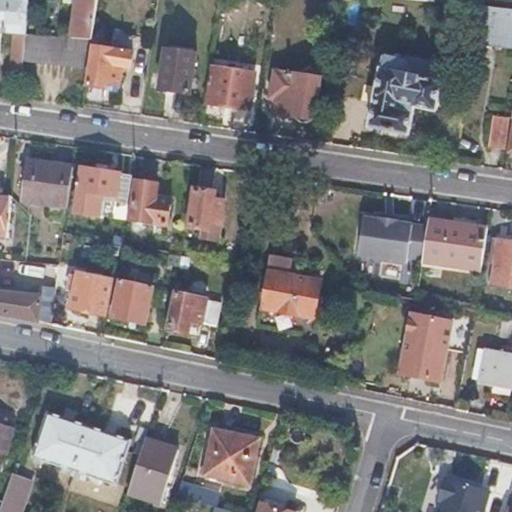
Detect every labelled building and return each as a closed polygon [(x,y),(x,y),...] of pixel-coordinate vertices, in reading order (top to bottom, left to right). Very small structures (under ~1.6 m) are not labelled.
[(0,0),(0,30),(15,31),(26,33),(28,0),(0,0)] [(76,0),(71,37),(91,39),(93,27),(97,0),(76,0)] [(361,0),(343,0),(341,29),(359,31),(361,0)] [(511,7),(472,3),(467,40),(511,46),(511,7)] [(93,27),(91,39),(90,47),(95,48),(100,48),(104,29),(93,27)] [(23,58),(26,33),(15,31),(11,75),(22,77),(23,58)] [(71,37),(26,33),(23,58),(89,65),(90,47),(91,39),(71,37)] [(100,48),(95,48),(89,84),(108,87),(108,84),(121,86),(123,72),(133,73),(136,53),(100,48)] [(197,54),(165,49),(159,88),(191,92),(197,54)] [(383,55),(370,126),(408,134),(415,106),(437,111),(442,80),(438,80),(441,62),(406,55),(405,60),(383,55)] [(209,100),(250,107),(255,72),(215,66),(209,100)] [(321,76),(276,69),(272,95),(278,96),(277,111),(315,117),(321,76)] [(490,145),(505,148),(509,116),(495,114),(490,145)] [(28,159),(22,198),(70,206),(75,166),(28,159)] [(133,175),(82,167),(74,211),(100,216),(103,194),(129,199),(133,175)] [(159,183),(138,180),(131,220),(166,226),(171,200),(156,197),(159,183)] [(214,192),(196,188),(189,225),(203,228),(201,239),(218,242),(220,226),(224,202),(213,200),(214,192)] [(0,196),(0,236),(10,238),(12,197),(0,196)] [(423,258),(428,226),(398,221),(398,219),(380,217),(380,218),(365,217),(359,253),(407,260),(408,255),(423,258)] [(488,227),(429,219),(428,226),(423,258),(482,267),(488,227)] [(511,240),(499,238),(492,285),(511,287),(511,240)] [(275,256),(272,259),(262,306),(314,316),(320,281),(288,275),(290,263),(288,259),(275,256)] [(73,291),(70,307),(104,314),(111,279),(76,273),(76,276),(69,275),(67,289),(73,291)] [(113,316),(145,322),(151,285),(119,279),(113,316)] [(0,292),(0,312),(52,324),(57,289),(43,287),(41,297),(0,292)] [(222,300),(178,291),(170,327),(189,331),(192,319),(217,324),(222,300)] [(401,373),(443,381),(452,321),(411,314),(401,373)] [(511,315),(504,314),(500,336),(511,338),(511,315)] [(350,324),(343,364),(392,373),(400,331),(361,324),(361,326),(350,324)] [(511,384),(511,354),(485,350),(480,379),(497,382),(511,384)] [(511,394),(511,392),(511,384),(497,382),(496,392),(511,394)] [(32,455),(75,470),(91,425),(47,410),(32,455)] [(91,425),(75,470),(116,484),(132,439),(91,425)] [(214,429),(205,473),(250,483),(259,438),(214,429)] [(0,451),(6,454),(10,439),(0,435),(0,451)] [(145,439),(129,488),(162,499),(177,450),(145,439)] [(14,470),(0,510),(0,511),(20,511),(33,477),(14,470)] [(484,511),(491,492),(447,477),(442,493),(448,495),(441,511),(484,511)] [(253,511),(286,511),(295,486),(276,480),(272,492),(265,490),(261,500),(269,503),(268,507),(256,503),(253,511)] [(490,511),(506,511),(508,509),(509,507),(494,502),(490,511)]
